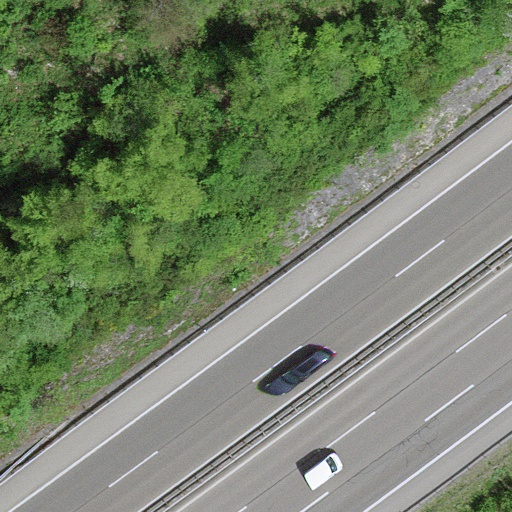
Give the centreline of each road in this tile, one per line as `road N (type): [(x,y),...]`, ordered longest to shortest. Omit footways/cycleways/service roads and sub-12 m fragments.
road 1 (motorway): [(511,188),(73,511)]
road 2 (motorway): [(269,511),(511,332)]
